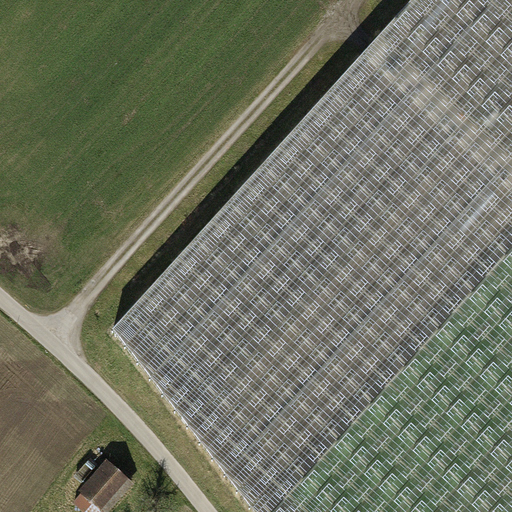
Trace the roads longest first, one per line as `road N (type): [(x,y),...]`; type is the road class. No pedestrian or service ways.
road 1 (track): [(50,341),(359,0)]
road 2 (track): [(213,511),(0,296)]
